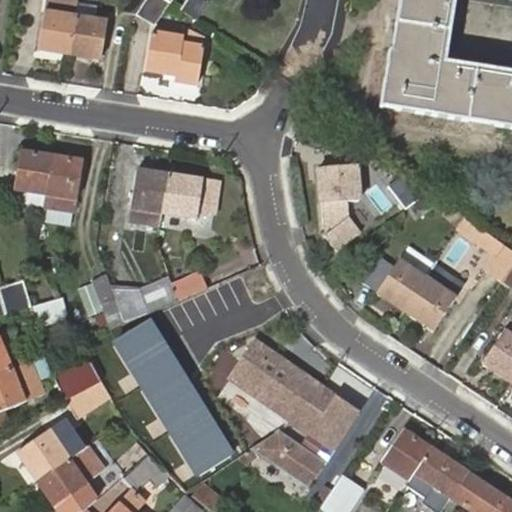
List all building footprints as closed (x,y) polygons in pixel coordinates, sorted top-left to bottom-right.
[(124,0),(119,12),(136,15),(146,0),(124,0)] [(154,26),(169,3),(164,0),(146,0),(136,15),(154,26)] [(187,0),(181,11),(197,21),(208,4),(201,0),(187,0)] [(511,74),(444,63),(454,0),(404,0),(396,53),(392,52),(390,51),(382,102),(397,105),(397,109),(468,120),(469,116),(497,120),(496,125),(511,127),(511,74)] [(400,0),(392,52),(396,53),(404,0),(400,0)] [(69,54),(76,18),(44,12),(38,49),(69,54)] [(107,22),(76,18),(69,54),(101,60),(107,22)] [(176,82),(198,85),(203,48),(182,45),(183,39),(151,34),(146,71),(176,76),(176,82)] [(468,120),(496,125),(497,120),(469,116),(468,120)] [(14,202),(45,207),(47,195),(53,157),(21,152),(15,189),(16,190),(14,202)] [(47,195),(45,207),(76,212),(78,199),(84,162),(53,157),(47,195)] [(346,201),(358,201),(356,165),(318,168),(320,203),(346,201)] [(131,221),(160,225),(162,213),(168,176),(136,170),(130,208),(133,208),(131,221)] [(406,210),(410,207),(430,192),(417,182),(405,173),(388,187),(406,210)] [(168,176),(162,213),(197,218),(198,211),(213,213),(218,184),(202,181),(168,176)] [(419,220),(443,201),(430,192),(410,207),(419,220)] [(346,201),(320,203),(322,235),(339,259),(364,241),(348,219),(346,201)] [(494,259),(500,249),(503,246),(465,217),(455,230),(494,259)] [(501,282),(511,265),(511,256),(500,249),(494,259),(485,272),(501,282)] [(376,292),(404,310),(425,279),(398,260),(376,292)] [(511,265),(501,282),(511,289),(511,265)] [(463,287),(433,266),(425,279),(404,310),(434,330),(455,299),(463,287)] [(172,284),(178,301),(206,289),(200,272),(172,284)] [(93,316),(99,333),(124,323),(112,291),(107,276),(93,281),(104,312),(93,316)] [(138,290),(112,291),(124,323),(178,301),(169,278),(138,290)] [(0,288),(0,295),(6,316),(30,308),(22,281),(0,288)] [(67,318),(62,299),(32,307),(38,327),(67,318)] [(150,321),(111,345),(195,480),(234,456),(150,321)] [(483,363),(511,382),(511,322),(504,331),(483,363)] [(252,338),(238,359),(242,362),(230,379),(296,425),(323,387),(257,341),(257,342),(252,338)] [(0,374),(10,370),(29,362),(25,353),(6,361),(0,346),(0,374)] [(10,370),(0,374),(0,412),(3,411),(23,403),(43,395),(29,362),(10,370)] [(54,380),(65,401),(97,383),(101,382),(90,363),(54,380)] [(107,400),(110,398),(101,382),(97,383),(107,400)] [(97,383),(65,401),(77,421),(107,400),(97,383)] [(336,395),(323,387),(296,425),(282,433),(254,451),(263,458),(308,488),(325,463),(316,457),(324,444),(334,451),(359,412),(336,395)] [(0,436),(2,436),(11,431),(3,411),(0,412),(0,436)] [(17,453),(37,482),(68,461),(83,450),(63,421),(48,432),(17,453)] [(254,451),(282,433),(279,432),(252,450),(254,451)] [(414,473),(430,450),(403,432),(382,463),(409,481),(414,473)] [(110,466),(122,479),(123,478),(149,456),(136,442),(110,466)] [(68,461),(37,482),(56,508),(86,487),(85,485),(104,472),(87,448),(83,450),(68,461)] [(467,474),(430,450),(414,473),(409,481),(406,486),(426,500),(434,487),(439,490),(451,498),(455,492),(467,474)] [(249,467),(263,458),(254,451),(245,456),(240,459),(249,467)] [(149,456),(123,478),(138,492),(150,481),(157,488),(164,481),(157,474),(162,470),(149,456)] [(495,511),(504,499),(467,474),(455,492),(451,498),(463,506),(472,511),(495,511)] [(342,476),(321,508),(326,511),(349,511),(364,491),(342,476)] [(201,485),(191,496),(209,511),(218,511),(225,504),(201,485)] [(136,511),(145,503),(130,490),(117,504),(109,511),(136,511)] [(185,497),(171,511),(198,511),(200,511),(185,497)] [(511,511),(511,504),(504,499),(495,511),(511,511)]
